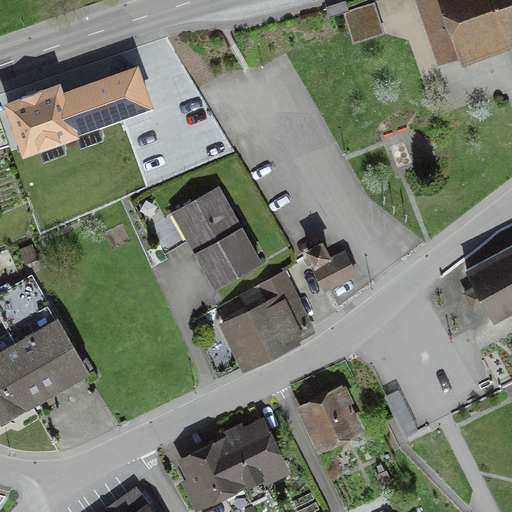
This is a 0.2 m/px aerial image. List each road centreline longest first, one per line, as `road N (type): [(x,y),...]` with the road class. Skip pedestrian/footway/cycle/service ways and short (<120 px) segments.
road 1 (residential): [(511,202),(326,347),(66,477)]
road 2 (secondary): [(0,64),(198,0)]
